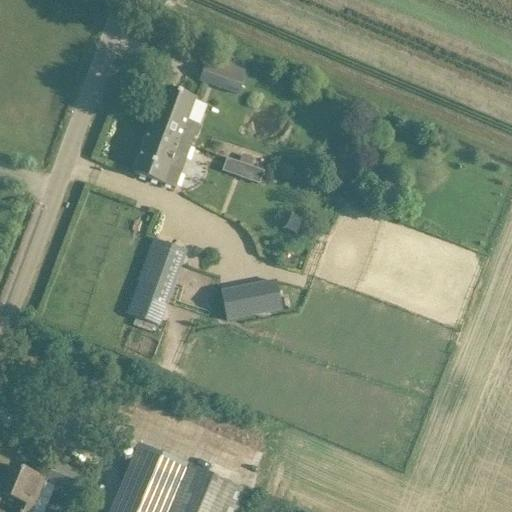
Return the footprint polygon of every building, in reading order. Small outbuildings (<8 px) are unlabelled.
[(204,85),(244,91),(247,69),(207,63),(204,85)] [(163,88),(147,131),(189,146),(197,127),(185,123),(194,100),(163,88)] [(173,190),(189,146),(147,131),(132,175),(173,190)] [(225,160),(221,173),(251,184),(256,171),(225,160)] [(282,164),(279,172),(293,177),(296,169),(282,164)] [(162,307),(161,309),(154,306),(175,248),(155,241),(127,315),(157,327),(164,308),(162,307)] [(223,290),(230,323),(287,310),(280,277),(223,290)] [(244,511),(252,494),(187,466),(186,470),(178,467),(180,463),(138,445),(108,511),(244,511)] [(51,480),(90,497),(96,482),(58,465),(51,480)] [(14,511),(30,511),(44,481),(10,466),(0,489),(0,494),(19,502),(14,511)]
